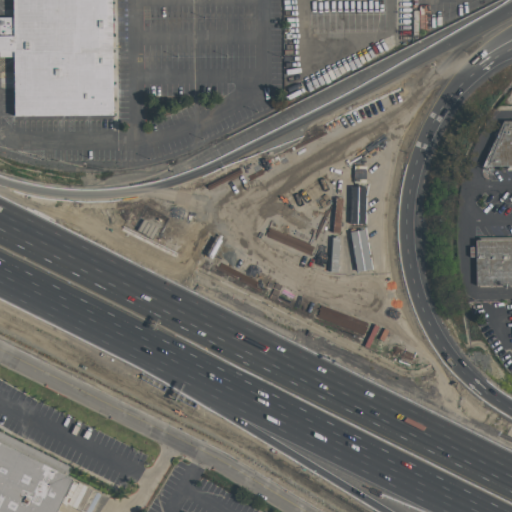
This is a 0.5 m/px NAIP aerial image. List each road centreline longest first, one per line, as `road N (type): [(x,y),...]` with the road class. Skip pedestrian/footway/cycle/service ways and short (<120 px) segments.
road 1 (motorway): [(511,456),(0,199)]
road 2 (motorway): [(19,305),(437,511)]
road 3 (motorway): [(511,410),(444,350),(417,296),(405,239),(419,149),(447,99),(477,70)]
road 4 (residential): [(0,348),(207,451),(308,511)]
road 5 (motorway): [(511,7),(220,156)]
road 6 (motorway): [(220,156),(125,192),(52,193),(4,183)]
road 7 (motorway): [(19,305),(199,413)]
road 8 (motorway): [(199,413),(356,511)]
